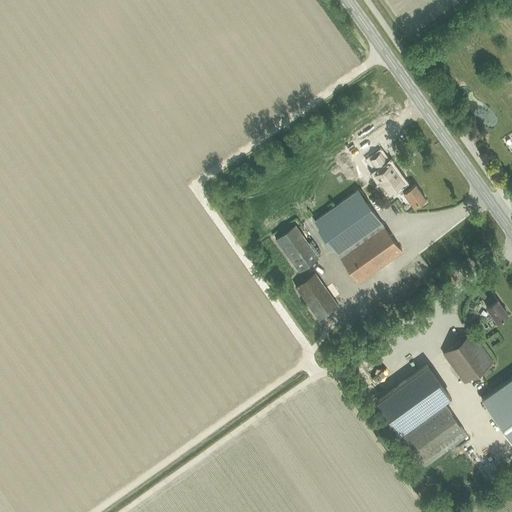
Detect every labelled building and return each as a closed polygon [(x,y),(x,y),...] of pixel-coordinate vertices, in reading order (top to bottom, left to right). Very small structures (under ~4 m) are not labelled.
[(462,106),(477,117),(483,109),(468,98),(462,106)] [(384,157),(374,164),(379,172),(374,175),(388,195),(405,184),(401,178),(391,164),(389,165),(384,157)] [(400,190),(414,205),(425,195),(411,180),(400,190)] [(338,254),(381,222),(357,189),(313,221),(338,254)] [(381,222),(338,254),(359,282),(402,251),(381,222)] [(298,271),(318,257),(295,224),(274,238),(298,271)] [(318,319),(338,304),(315,271),(294,286),(318,319)] [(497,322),(507,314),(497,299),(493,294),(485,300),(489,305),(486,307),(497,322)] [(463,382),(492,361),(471,332),(443,353),(463,382)] [(426,365),(377,400),(424,465),(466,434),(442,402),(449,397),(426,365)] [(511,376),(481,398),(511,441),(511,376)]
